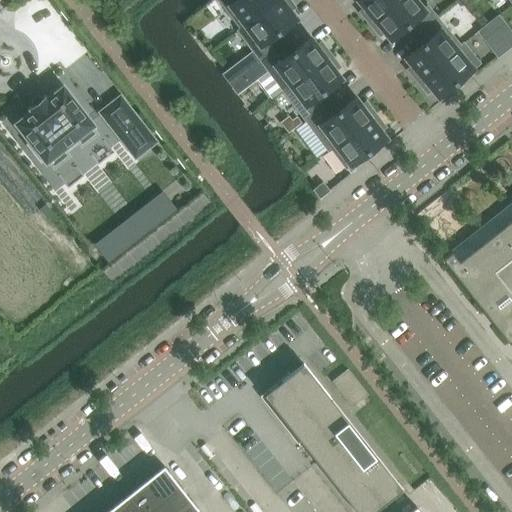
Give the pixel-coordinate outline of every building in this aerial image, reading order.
[(217,0),(240,29),(277,0),(217,0)] [(278,33),(296,19),(290,11),(293,8),(294,9),(295,8),(289,0),(277,0),(240,29),(237,31),(252,51),(260,61),(285,42),(278,33)] [(369,25),(399,0),(358,0),(357,1),(364,9),(360,12),(360,11),(359,12),(369,25)] [(436,17),(427,6),(423,9),(415,0),(399,0),(369,25),(379,37),(380,36),(380,35),(383,32),(390,40),(403,29),(410,39),(436,17)] [(505,24),(498,16),(487,24),(494,32),(505,24)] [(416,82),(460,45),(436,17),(410,39),(418,48),(405,59),(411,67),(408,69),(406,70),(416,82)] [(494,32),(487,24),(477,32),(483,40),(494,32)] [(511,46),(511,32),(505,24),(494,32),(483,40),(498,58),(511,46)] [(282,91),(330,55),(321,42),(320,43),(320,44),(317,46),(310,38),(292,52),(285,42),(260,61),(268,72),(282,91)] [(437,98),(479,63),(462,43),(460,45),(416,82),(427,94),(428,93),(431,90),(437,98)] [(268,72),(252,51),(221,74),(237,95),(268,72)] [(323,93),(341,79),(335,71),(338,68),(339,69),(340,68),(330,55),(282,91),(305,121),(330,102),(323,93)] [(31,112),(15,124),(30,142),(26,145),(40,162),(43,160),(45,162),(47,161),(53,168),(68,156),(65,152),(77,142),(81,146),(96,134),(90,127),(92,125),(62,87),(47,99),(45,96),(29,109),(31,112)] [(120,96),(99,113),(117,136),(122,133),(123,134),(128,130),(127,128),(138,120),(120,96)] [(331,149),(376,115),(366,102),(365,103),(362,106),(355,98),(337,112),(330,102),(305,121),(328,152),(331,149)] [(345,169),(386,139),(380,130),(383,128),(384,128),(385,127),(376,115),(331,149),(345,169)] [(329,191),(322,183),(313,190),(319,199),(329,191)] [(511,218),(458,261),(451,251),(441,259),(449,269),(508,344),(511,340),(511,218)] [(302,364),(263,395),(291,430),(288,432),(297,444),(300,441),(356,511),(373,511),(402,489),(302,364)] [(200,511),(164,466),(104,511),(200,511)]
